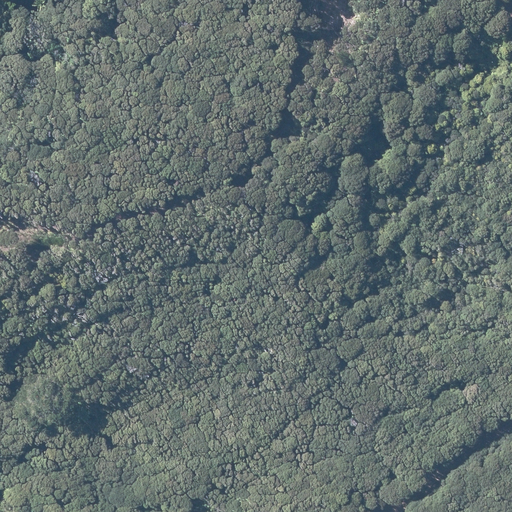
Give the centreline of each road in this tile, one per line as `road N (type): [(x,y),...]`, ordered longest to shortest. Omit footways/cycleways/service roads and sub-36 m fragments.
road 1 (track): [(0,230),(64,240),(244,180),(288,123),(308,0)]
road 2 (track): [(511,428),(391,511)]
